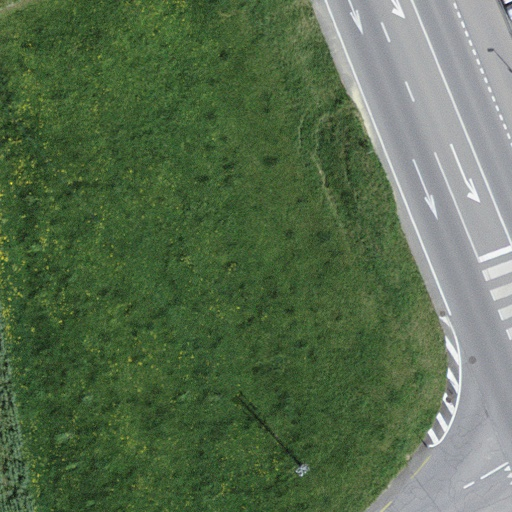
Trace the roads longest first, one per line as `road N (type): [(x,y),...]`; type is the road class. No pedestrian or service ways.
road 1 (secondary): [(511,284),(390,0)]
road 2 (unclassified): [(511,430),(419,511)]
